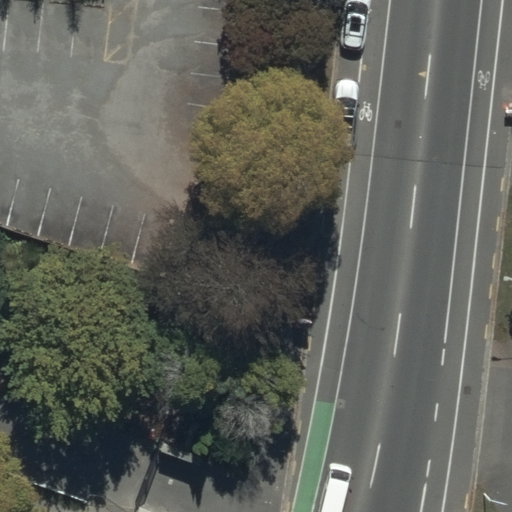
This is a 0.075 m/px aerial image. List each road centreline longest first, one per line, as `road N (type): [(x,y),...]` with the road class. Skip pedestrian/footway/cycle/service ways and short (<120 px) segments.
road 1 (tertiary): [(388,417),(435,0)]
road 2 (residential): [(511,419),(388,417)]
